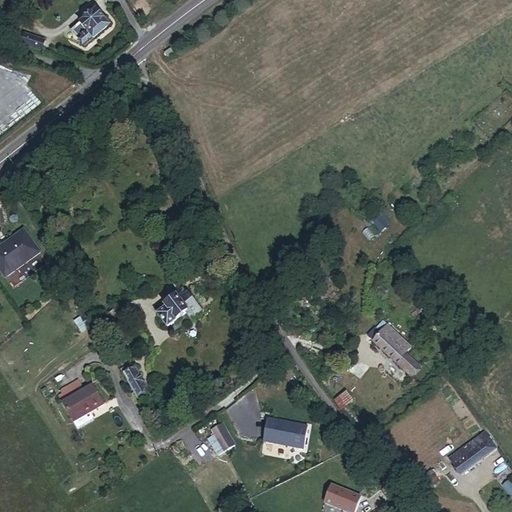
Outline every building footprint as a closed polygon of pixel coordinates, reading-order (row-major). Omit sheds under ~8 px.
[(109,25),(96,9),(72,29),(85,44),(109,25)] [(19,33),(17,40),(23,42),(22,44),(45,53),(48,43),(19,33)] [(140,206),(136,199),(131,202),(135,209),(140,206)] [(24,234),(0,250),(0,274),(4,280),(39,255),(24,234)] [(199,260),(184,268),(189,276),(203,268),(199,260)] [(184,316),(188,322),(199,315),(189,299),(186,301),(184,299),(177,304),(175,302),(161,311),(162,313),(156,317),(164,330),(184,316)] [(118,301),(104,308),(110,322),(125,316),(118,301)] [(88,322),(83,315),(79,318),(84,325),(88,322)] [(384,328),(373,340),(409,374),(418,365),(392,340),(394,338),(384,328)] [(127,366),(118,372),(137,404),(150,397),(133,369),(130,371),(127,366)] [(57,390),(61,398),(80,387),(75,378),(56,388),(57,390)] [(61,398),(57,390),(53,392),(67,420),(99,403),(89,383),(80,387),(61,398)] [(335,398),(342,408),(354,400),(347,390),(335,398)] [(304,450),(308,428),(267,421),(264,443),(304,450)] [(235,446),(223,426),(212,433),(220,447),(223,453),(235,446)] [(497,450),(486,436),(451,462),(463,478),(487,460),(486,458),(497,450)] [(486,458),(487,460),(498,452),(497,450),(486,458)] [(411,486),(417,495),(439,482),(433,473),(411,486)] [(511,486),(507,481),(501,485),(511,498),(511,486)] [(331,487),(325,504),(347,511),(355,511),(361,498),(331,487)]
